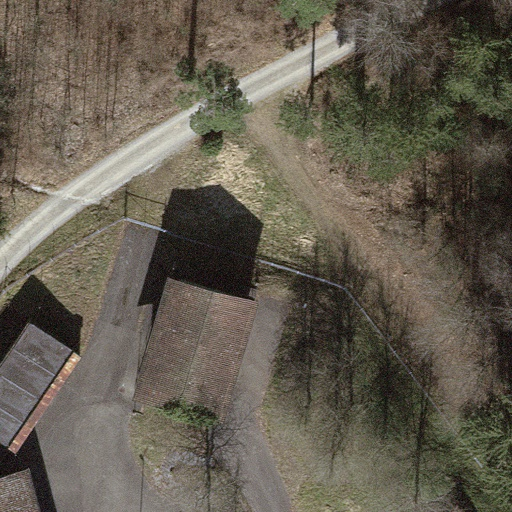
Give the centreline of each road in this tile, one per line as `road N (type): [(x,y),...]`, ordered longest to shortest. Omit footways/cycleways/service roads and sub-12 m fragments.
road 1 (track): [(0,256),(239,97),(442,0)]
road 2 (track): [(239,97),(511,460)]
